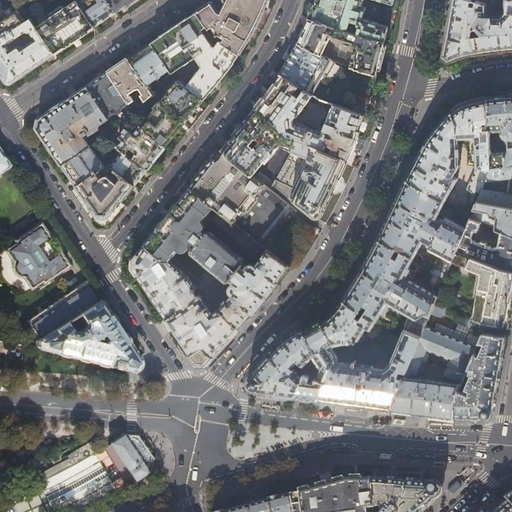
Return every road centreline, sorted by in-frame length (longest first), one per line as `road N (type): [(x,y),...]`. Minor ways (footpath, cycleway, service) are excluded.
road 1 (tertiary): [(203,396),(331,257),(406,86)]
road 2 (residential): [(291,0),(253,73),(100,260)]
road 3 (residential): [(3,115),(173,0)]
road 4 (secondary): [(395,437),(200,409)]
road 5 (residential): [(100,260),(3,115)]
road 6 (residential): [(203,396),(179,376),(100,260)]
road 7 (secondary): [(229,472),(342,440),(395,437)]
